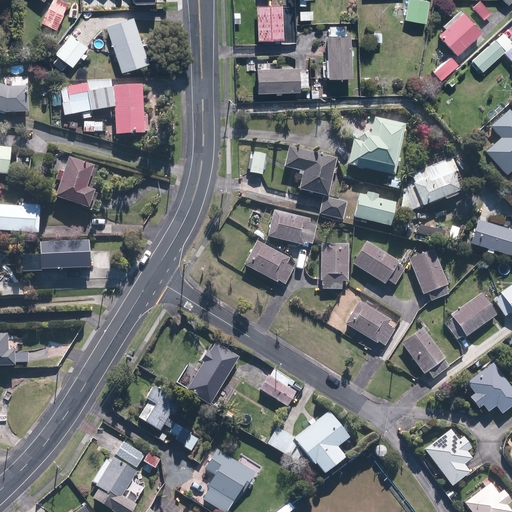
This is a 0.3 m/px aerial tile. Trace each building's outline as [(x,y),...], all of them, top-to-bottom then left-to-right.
[(67,3),(60,0),(55,0),(44,21),(55,27),(67,3)] [(128,8),(128,0),(122,0),(122,1),(121,0),(81,0),(82,8),(128,8)] [(428,1),(422,0),(410,0),(407,17),(425,20),(428,1)] [(479,0),(478,0),(471,7),(484,19),(491,12),(479,0)] [(283,6),(258,6),(258,38),(283,37),(283,6)] [(312,11),(299,10),(299,20),(311,20),(312,11)] [(481,33),(464,13),(440,34),(456,53),(481,33)] [(134,17),(108,26),(122,69),(149,61),(134,17)] [(381,32),(362,31),(361,42),(381,43),(381,32)] [(72,35),(57,53),(72,65),(87,46),(72,35)] [(349,36),(329,36),(330,74),(350,74),(349,36)] [(511,39),(511,40),(511,44),(510,46),(500,36),(475,59),(483,69),(504,50),(511,58),(511,39)] [(459,63),(451,54),(432,71),(440,80),(459,63)] [(298,68),(259,69),(260,89),(299,89),(298,68)] [(0,110),(6,112),(28,111),(27,77),(6,78),(7,86),(0,84),(0,110)] [(110,80),(62,89),(67,114),(115,105),(110,80)] [(142,85),(115,87),(117,133),(145,132),(142,85)] [(511,113),(510,111),(493,127),(503,138),(488,152),(507,173),(511,168),(511,113)] [(395,173),(404,125),(374,119),(369,144),(354,141),(349,164),(395,173)] [(10,148),(0,147),(0,171),(7,172),(10,148)] [(335,158),(290,147),(286,165),(307,170),(302,189),(326,195),(335,158)] [(267,153),(251,151),(248,172),(263,174),(267,153)] [(95,166),(70,157),(57,195),(90,206),(95,191),(87,188),(95,166)] [(457,170),(453,158),(403,178),(414,207),(422,204),(422,205),(460,190),(453,171),(457,170)] [(401,178),(386,175),(384,186),(399,189),(401,178)] [(394,203),(361,195),(356,216),(390,224),(394,203)] [(346,201),(325,196),(321,213),(342,219),(346,201)] [(40,207),(0,204),(0,228),(39,231),(40,207)] [(309,219),(275,211),(269,235),(304,244),(305,237),(313,239),(316,225),(309,223),(309,219)] [(412,220),(401,218),(399,233),(410,235),(412,220)] [(510,231),(478,221),(471,244),(503,254),(510,231)] [(417,224),(414,240),(424,241),(425,239),(435,240),(435,236),(444,238),(445,229),(417,224)] [(87,240),(41,242),(42,255),(23,256),(24,269),(89,266),(87,240)] [(258,241),(245,264),(276,281),(279,276),(287,280),(294,267),(286,263),(289,258),(258,241)] [(367,243),(354,263),(383,282),(388,275),(395,280),(402,268),(395,264),(397,261),(367,243)] [(347,245),(322,245),(322,279),(325,280),(325,285),(339,285),(339,280),(347,280),(347,245)] [(433,250),(410,259),(423,292),(430,289),(434,297),(445,293),(441,284),(446,283),(433,250)] [(511,285),(503,292),(504,294),(497,299),(506,312),(511,307),(511,285)] [(493,313),(480,295),(452,314),(454,318),(449,321),(457,332),(462,329),(465,333),(493,313)] [(361,301),(347,323),(376,341),(379,336),(385,340),(393,329),(387,325),(390,319),(361,301)] [(422,329),(403,344),(424,371),(430,366),(435,373),(445,365),(440,359),(443,356),(422,329)] [(7,335),(0,334),(0,363),(28,362),(27,352),(15,353),(15,351),(7,351),(7,335)] [(214,363),(207,358),(188,389),(210,403),(229,371),(228,370),(235,359),(222,351),(214,363)] [(511,403),(511,389),(492,362),(468,380),(488,407),(496,402),(502,411),(511,403)] [(270,375),(261,388),(288,406),(296,392),(270,375)] [(180,402),(154,385),(147,396),(152,400),(141,417),(161,430),(165,424),(186,438),(189,433),(168,419),(180,402)] [(349,436),(329,411),(295,438),(279,429),(270,443),(296,459),(304,446),(315,463),(317,461),(325,471),(344,455),(337,446),(349,436)] [(450,429),(425,448),(451,483),(469,470),(463,461),(470,456),(465,449),(469,446),(463,437),(458,441),(450,429)] [(121,439),(112,453),(137,468),(142,460),(145,454),(121,439)] [(145,454),(142,460),(155,467),(161,457),(148,450),(145,454)] [(254,474),(217,450),(206,467),(218,474),(203,498),(224,511),(239,488),(243,490),(254,474)] [(135,471),(115,458),(97,486),(99,487),(94,496),(119,511),(129,511),(134,504),(120,495),(135,471)] [(489,482),(465,500),(474,511),(508,511),(511,510),(505,503),(509,499),(503,490),(498,494),(489,482)]
